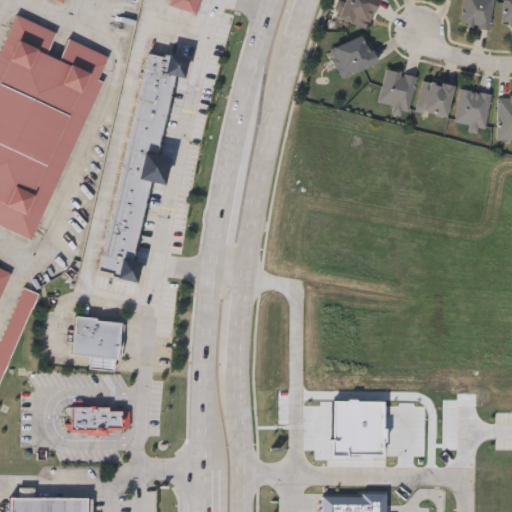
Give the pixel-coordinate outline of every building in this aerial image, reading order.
[(168,0),(198,0),(195,12),(167,4),(168,0)] [(337,18),(343,0),(376,0),(366,28),(337,18)] [(492,0),(489,28),(460,25),(462,0),(492,0)] [(502,0),(511,0),(511,23),(502,23),(502,0)] [(0,44),(15,11),(56,29),(45,53),(60,59),(70,37),(111,55),(30,237),(0,223),(0,44)] [(340,77),(329,48),(365,34),(376,64),(340,77)] [(145,51),(160,54),(160,52),(185,58),(181,78),(171,75),(154,154),(167,157),(161,183),(147,180),(130,259),(137,261),(133,280),(113,276),(114,271),(98,268),(145,51)] [(378,102),(384,69),(415,75),(408,113),(392,110),(394,105),(378,102)] [(453,85),(445,116),(414,109),(422,78),(453,85)] [(490,93),(484,130),(469,127),(470,124),(454,121),(459,88),(490,93)] [(511,138),(496,138),(498,95),(511,95),(511,138)] [(0,299),(11,274),(0,269),(0,299)] [(0,330),(21,284),(36,291),(0,372),(0,330)] [(73,312),(93,314),(93,317),(118,320),(122,320),(119,355),(113,354),(112,368),(86,365),(88,353),(69,351),(73,312)] [(70,404),(70,434),(108,433),(108,429),(127,429),(127,408),(106,409),(106,404),(70,404)] [(319,494),(319,511),(385,511),(385,490),(363,490),(363,495),(319,494)] [(7,511),(7,495),(83,496),(83,511),(7,511)]
